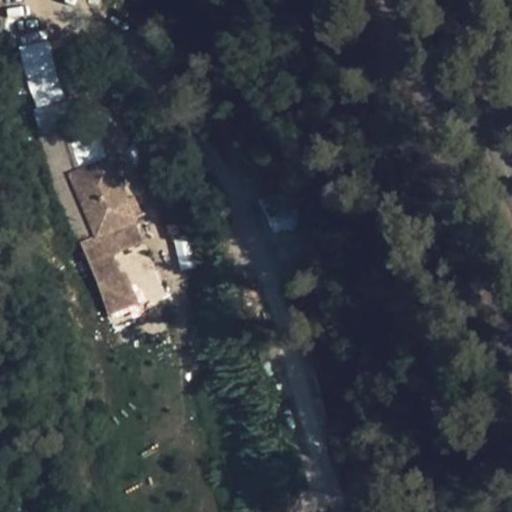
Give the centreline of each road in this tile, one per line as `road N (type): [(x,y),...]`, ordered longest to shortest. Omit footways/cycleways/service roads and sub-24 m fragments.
road 1 (residential): [(398,0),(394,26),(412,118),(511,363)]
road 2 (residential): [(511,132),(464,0)]
